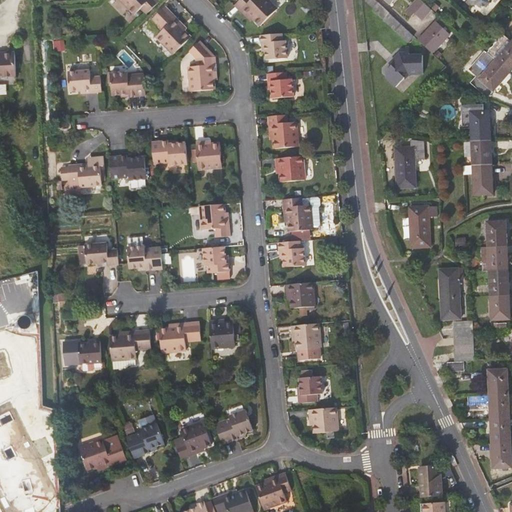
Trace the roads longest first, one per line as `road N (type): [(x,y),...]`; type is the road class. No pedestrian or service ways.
road 1 (tertiary): [(336,0),(354,210)]
road 2 (residential): [(261,295),(242,108)]
road 3 (residential): [(285,452),(127,504)]
road 4 (tertiary): [(354,210),(362,279),(397,350),(408,354)]
road 5 (residential): [(285,452),(261,295)]
road 6 (tertiary): [(408,354),(354,210)]
road 7 (residential): [(261,295),(122,303)]
road 8 (tertiary): [(426,390),(486,511)]
road 9 (residential): [(242,108),(115,121)]
road 10 (residential): [(242,108),(238,53),(193,0)]
